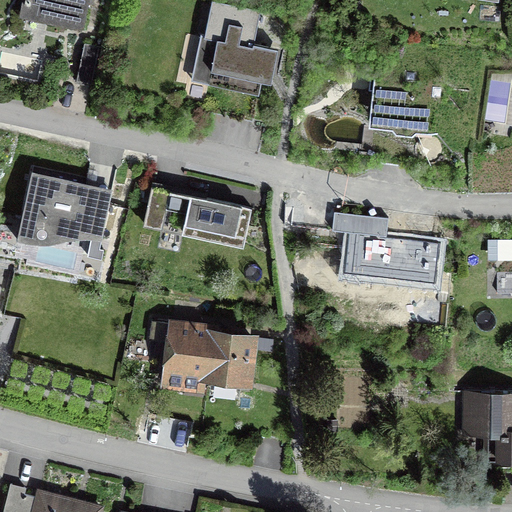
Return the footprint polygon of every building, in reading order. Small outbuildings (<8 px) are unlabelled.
[(21,0),(19,12),(24,13),(22,23),(41,27),(43,17),(84,26),(89,0),(21,0)] [(262,7),(230,0),(211,0),(204,34),(200,33),(190,78),(258,93),(262,78),(271,80),(279,45),(255,40),(262,7)] [(103,45),(84,41),(75,80),(94,84),(103,45)] [(406,73),(379,70),(374,114),(397,117),(397,120),(416,123),(416,119),(435,121),(440,78),(417,75),(417,69),(407,68),(406,73)] [(201,98),(204,86),(192,83),(189,94),(201,98)] [(113,184),(31,166),(17,237),(43,239),(55,238),(71,234),(90,234),(87,253),(101,257),(104,246),(100,245),(113,184)] [(150,186),(142,224),(162,228),(168,201),(189,205),(184,230),(245,242),(252,206),(150,186)] [(389,214),(334,210),(332,228),(354,230),(351,270),(435,278),(439,238),(387,233),(389,214)] [(348,294),(350,278),(309,273),(307,288),(348,294)] [(206,386),(208,372),(247,377),(252,337),(227,334),(217,332),(218,327),(197,325),(153,319),(150,339),(170,341),(165,381),(206,386)] [(511,387),(462,387),(461,432),(496,432),(495,458),(511,458),(511,387)] [(339,432),(339,418),(326,418),(327,432),(339,432)] [(25,485),(10,481),(1,511),(101,511),(104,502),(37,484),(35,493),(24,490),(25,485)]
